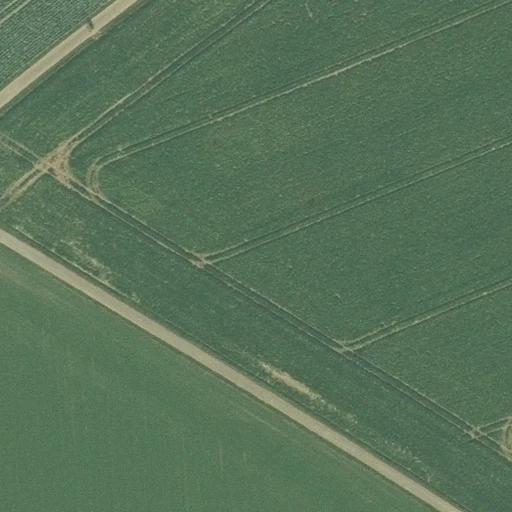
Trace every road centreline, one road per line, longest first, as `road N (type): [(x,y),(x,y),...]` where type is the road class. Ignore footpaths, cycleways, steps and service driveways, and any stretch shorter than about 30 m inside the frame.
road 1 (track): [(0,234),(446,511)]
road 2 (unclassified): [(138,0),(0,105)]
